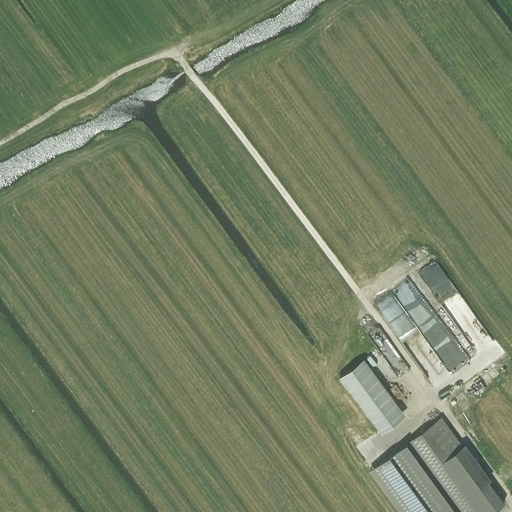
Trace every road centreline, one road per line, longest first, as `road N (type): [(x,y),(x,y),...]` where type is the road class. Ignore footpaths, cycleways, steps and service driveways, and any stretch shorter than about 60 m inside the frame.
road 1 (track): [(192,75),(435,398)]
road 2 (track): [(192,75),(178,57),(153,55),(0,139)]
